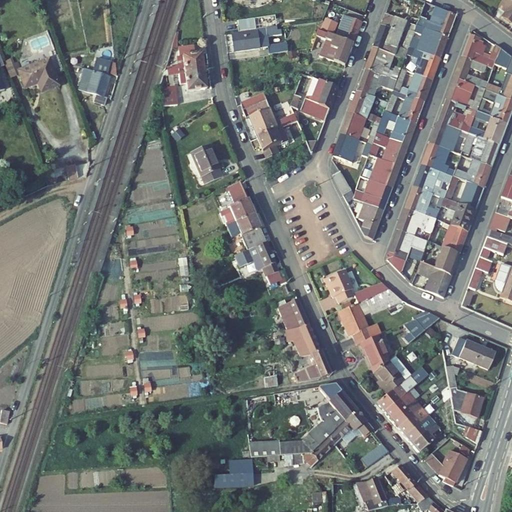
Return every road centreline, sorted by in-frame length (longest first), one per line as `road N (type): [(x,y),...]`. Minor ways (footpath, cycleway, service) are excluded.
road 1 (residential): [(0,469),(147,0)]
road 2 (residential): [(262,198),(340,376),(426,483),(463,511)]
road 3 (residential): [(468,13),(374,264)]
road 4 (residential): [(210,0),(223,98),(262,198)]
road 5 (residential): [(511,145),(448,313)]
road 6 (residential): [(380,0),(317,166)]
